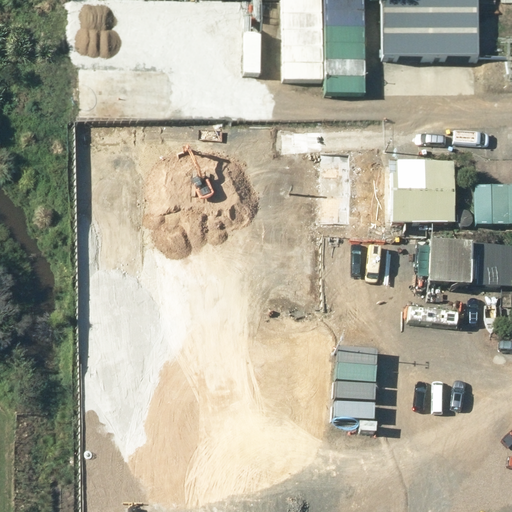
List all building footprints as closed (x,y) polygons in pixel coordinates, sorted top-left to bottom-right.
[(320,65),(321,0),(281,0),(279,64),(320,65)] [(361,94),(364,0),(327,0),(323,93),(361,94)] [(477,0),(380,0),(380,59),(477,59),(477,0)] [(179,115),(178,74),(161,75),(162,100),(123,101),(123,117),(179,115)] [(322,215),(455,220),(458,160),(380,157),(381,141),(325,139),(322,215)] [(511,186),(475,186),(474,227),(511,228),(511,186)] [(365,306),(365,233),(324,233),(324,228),(285,228),(286,308),(324,308),(324,306),(365,306)] [(429,278),(511,282),(511,244),(472,243),(472,239),(431,237),(429,278)] [(329,434),(369,436),(369,420),(387,421),(387,410),(380,410),(382,357),(337,355),(337,366),(334,366),(334,372),(310,372),(308,415),(312,416),(312,430),(329,430),(329,434)] [(126,483),(126,439),(93,439),(93,483),(126,483)] [(344,505),(348,465),(316,461),(312,502),(344,505)] [(301,511),(302,499),(279,499),(278,511),(301,511)]
